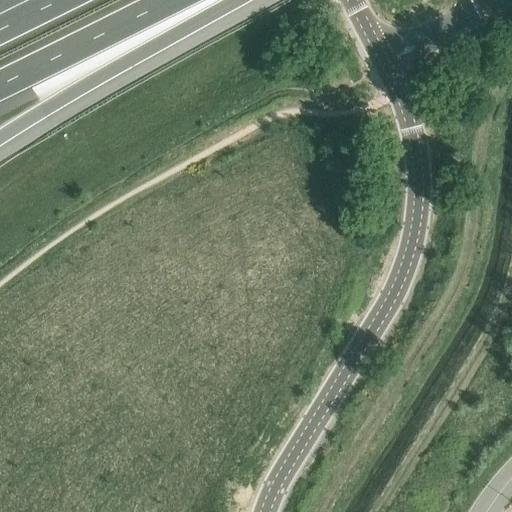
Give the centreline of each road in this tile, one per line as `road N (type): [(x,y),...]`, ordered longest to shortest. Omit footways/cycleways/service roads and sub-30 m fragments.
road 1 (tertiary): [(262,511),(398,282),(415,234),(416,146),(388,58)]
road 2 (motorway): [(0,140),(242,0)]
road 3 (motorway): [(0,87),(170,0)]
road 4 (unclassified): [(388,58),(498,0)]
